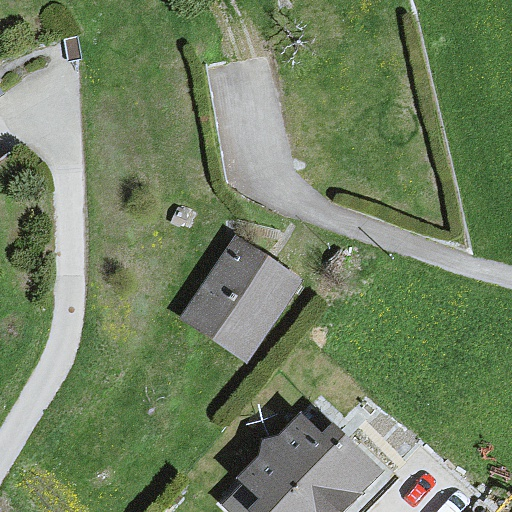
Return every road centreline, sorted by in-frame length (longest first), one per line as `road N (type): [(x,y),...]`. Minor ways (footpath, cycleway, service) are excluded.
road 1 (track): [(248,51),(276,173),(309,216),(376,247),(511,287)]
road 2 (residential): [(0,436),(66,298),(41,87)]
